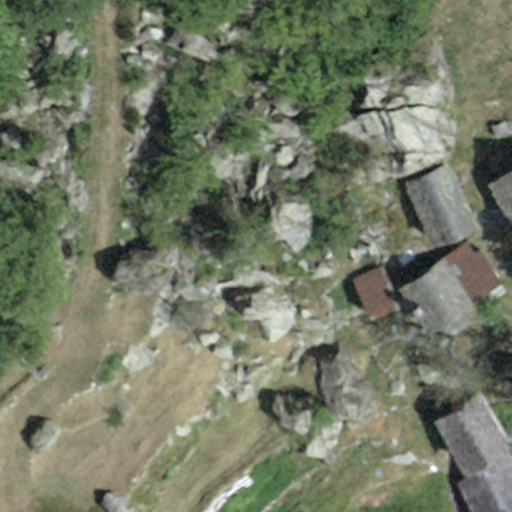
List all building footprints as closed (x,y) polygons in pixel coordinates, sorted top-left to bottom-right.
[(448,162),(410,180),(434,230),(472,212),(448,162)] [(511,163),(490,179),(511,211),(511,163)] [(466,237),(400,281),(428,322),(494,277),(466,237)] [(480,384),(433,416),(464,461),(510,430),(480,384)] [(511,511),(511,459),(507,451),(459,478),(478,511),(511,511)]
